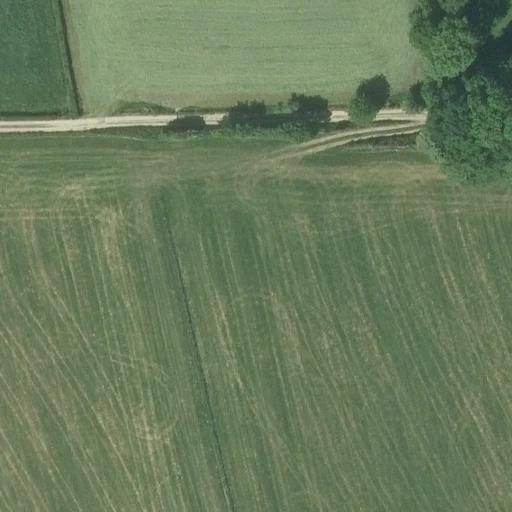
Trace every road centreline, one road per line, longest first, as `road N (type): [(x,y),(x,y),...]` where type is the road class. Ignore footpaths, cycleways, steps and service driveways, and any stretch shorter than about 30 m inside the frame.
road 1 (track): [(0,127),(219,124),(385,111),(511,118)]
road 2 (track): [(294,154),(454,110),(443,0)]
